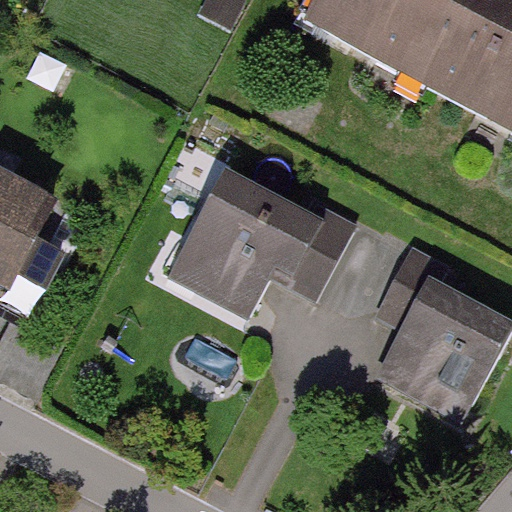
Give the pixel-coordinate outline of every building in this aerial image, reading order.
[(250,0),(209,0),(200,19),(233,35),(250,0)] [(511,0),(319,0),(304,30),(511,137),(511,0)] [(0,291),(14,299),(62,207),(0,174),(0,291)] [(228,177),(172,285),(251,326),(272,286),(318,310),(360,229),(331,214),(324,227),(228,177)] [(401,337),(375,387),(463,433),(511,340),(511,328),(432,286),(442,266),(415,252),(377,324),(401,337)] [(14,322),(0,349),(0,385),(39,405),(67,349),(14,322)]
